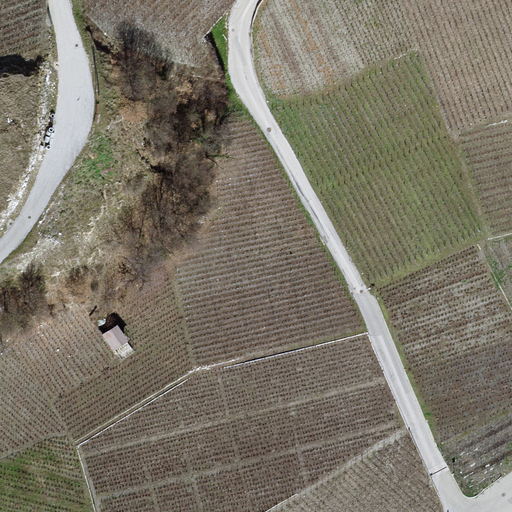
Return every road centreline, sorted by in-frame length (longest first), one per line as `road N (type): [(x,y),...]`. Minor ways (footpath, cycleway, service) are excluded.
road 1 (track): [(263,0),(251,18),(248,75),(458,511)]
road 2 (track): [(0,268),(59,188),(83,114),(65,0)]
